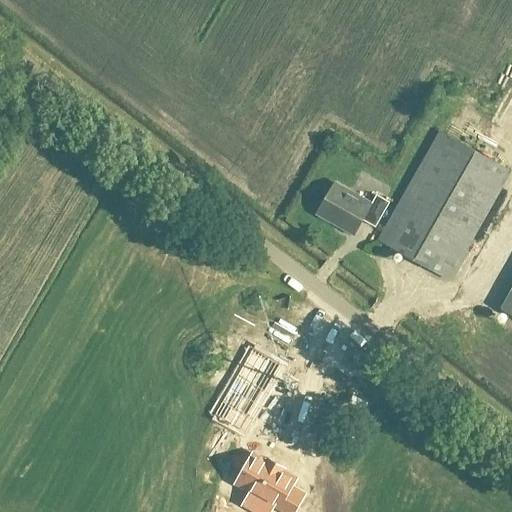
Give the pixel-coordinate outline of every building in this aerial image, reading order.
[(449,280),(511,172),(440,132),(379,240),(449,280)] [(377,196),(372,204),(335,184),(318,213),(355,234),(363,220),(376,228),(390,203),(377,196)] [(511,290),(501,309),(511,315),(511,290)] [(253,350),(237,377),(265,393),(281,366),(253,350)] [(281,449),(276,459),(304,470),(336,394),(294,376),(267,443),(281,449)] [(251,417),(223,402),(215,416),(243,431),(251,417)] [(253,455),(236,485),(250,493),(243,505),(255,511),(271,511),(274,507),(283,511),(294,511),(304,496),(291,488),(296,480),(282,472),(267,463),(253,455)]
